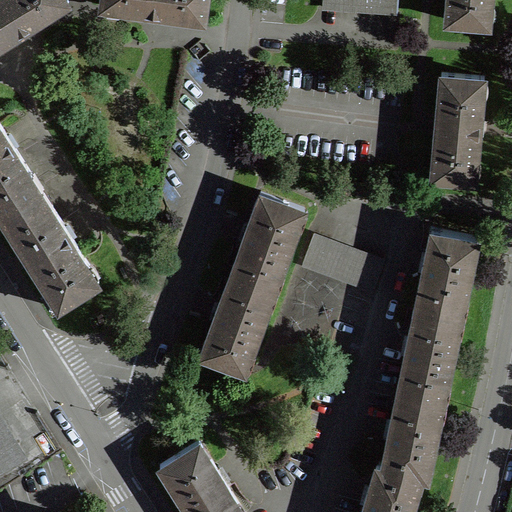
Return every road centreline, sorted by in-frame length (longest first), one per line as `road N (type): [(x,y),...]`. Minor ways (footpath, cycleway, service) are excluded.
road 1 (residential): [(104,445),(141,416),(194,238),(217,159),(234,0)]
road 2 (residential): [(0,285),(104,445)]
road 3 (residential): [(511,350),(473,511)]
